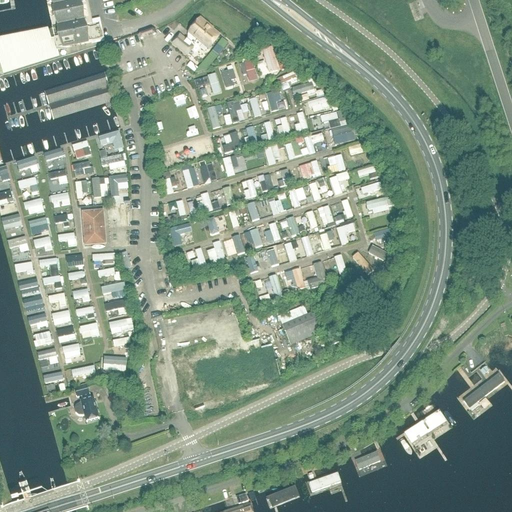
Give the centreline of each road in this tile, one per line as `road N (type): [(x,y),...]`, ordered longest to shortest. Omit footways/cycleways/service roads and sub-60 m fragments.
road 1 (primary): [(197,462),(357,399),(394,367),(428,315),(444,257),(441,190),(411,119),(371,76)]
road 2 (unclassified): [(143,511),(339,446),(414,394),(511,303)]
road 3 (primary): [(45,511),(197,462)]
road 4 (primary): [(263,0),(371,76)]
road 5 (unclassified): [(511,119),(473,0)]
